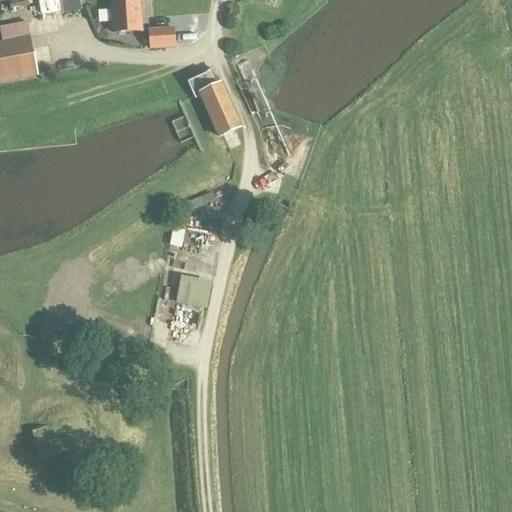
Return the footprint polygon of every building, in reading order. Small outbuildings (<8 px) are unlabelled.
[(112,0),(114,33),(143,31),(140,0),(112,0)] [(279,9),(280,0),(265,0),(264,5),(279,9)] [(0,84),(38,76),(27,23),(0,28),(3,41),(0,41),(0,84)] [(152,50),(176,48),(175,29),(150,31),(152,50)] [(242,82),(253,77),(246,62),(236,67),(242,82)] [(242,128),(218,72),(190,84),(197,98),(202,96),(221,137),(242,128)] [(210,309),(214,285),(183,279),(179,303),(210,309)] [(41,458),(77,448),(69,421),(34,432),(41,458)]
